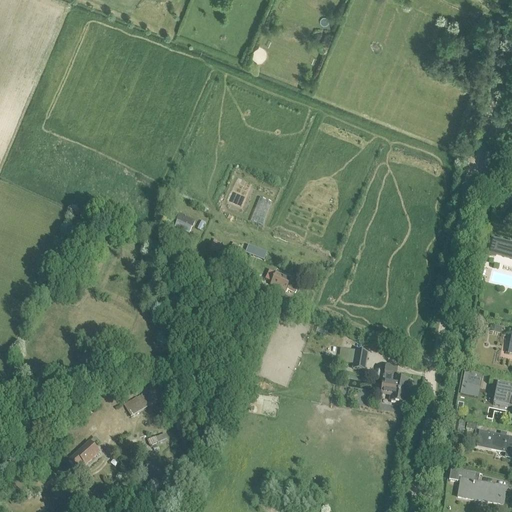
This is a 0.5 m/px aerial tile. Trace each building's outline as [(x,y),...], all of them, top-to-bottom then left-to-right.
[(260,197),(251,221),(263,226),(272,202),(260,197)] [(195,223),(179,216),(176,222),(192,229),(195,223)] [(216,254),(221,244),(213,241),(209,251),(216,254)] [(511,246),(494,242),(490,257),(494,258),(494,256),(511,260),(511,246)] [(230,264),(238,267),(247,247),(239,243),(230,264)] [(226,253),(222,262),(229,266),(234,256),(232,256),(237,247),(232,245),(231,248),(230,247),(227,253),(226,253)] [(270,272),(266,281),(271,284),(270,286),(285,293),(287,291),(295,294),(300,285),(276,274),(270,272)] [(257,287),(236,277),(233,284),(243,288),(254,293),(260,296),(262,291),(256,289),(257,287)] [(489,333),(500,335),(501,328),(490,326),(489,333)] [(329,345),(327,355),(335,356),(337,347),(329,345)] [(364,372),(367,354),(355,352),(352,370),(364,372)] [(151,371),(160,368),(156,359),(147,363),(151,371)] [(396,375),(397,368),(385,366),(384,373),(396,375)] [(468,386),(480,388),(482,377),(470,375),(468,386)] [(405,396),(407,396),(408,385),(407,385),(407,381),(394,379),(392,386),(388,385),(386,395),(391,395),(390,402),(403,405),(405,396)] [(511,391),(511,389),(496,386),(492,407),(507,410),(509,400),(511,400),(511,391)] [(141,396),(136,399),(123,406),(131,419),(148,408),(148,407),(153,403),(146,392),(145,393),(145,392),(141,395),(141,396)] [(479,432),(476,448),(506,454),(505,458),(511,459),(511,439),(504,438),(504,435),(506,435),(500,433),(500,437),(479,432)] [(147,441),(149,447),(167,441),(165,435),(147,441)] [(82,464),(84,466),(99,453),(90,443),(70,462),(76,469),(82,464)] [(458,499),(504,507),(507,490),(478,485),(479,476),(451,470),(448,482),(457,484),(457,483),(460,484),(458,499)]
